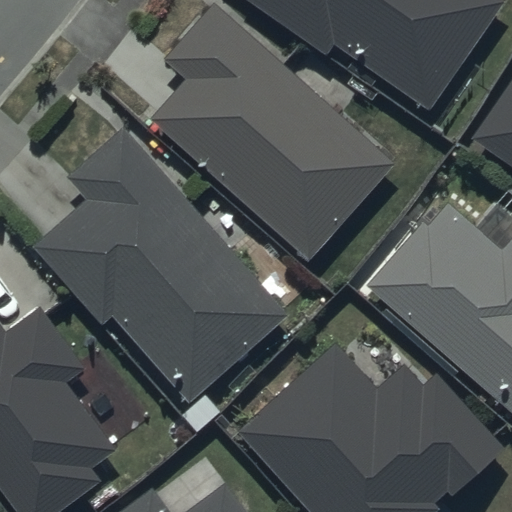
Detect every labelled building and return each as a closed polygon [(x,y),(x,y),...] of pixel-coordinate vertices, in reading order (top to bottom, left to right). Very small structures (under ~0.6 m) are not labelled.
[(188,66),(150,107),(306,251),(395,154),(229,0),(209,0),(167,46),(188,66)] [(267,0),(328,42),(337,30),(429,95),(495,0),(267,0)] [(511,70),(473,126),(511,153),(511,70)] [(86,184),(29,233),(102,317),(113,307),(187,392),(289,305),(124,112),(66,162),(86,184)] [(423,208),(366,271),(511,401),(511,218),(497,235),(449,191),(429,214),(423,208)] [(0,309),(0,478),(23,511),(37,511),(100,469),(92,457),(115,441),(65,369),(83,357),(39,294),(6,317),(0,309)] [(337,332),(237,419),(319,511),(424,511),(440,499),(432,490),(444,479),(451,486),(506,436),(439,360),(427,370),(408,349),(376,377),(337,332)] [(151,476),(102,511),(296,511),(290,503),(276,511),(255,511),(224,470),(174,507),(151,476)]
